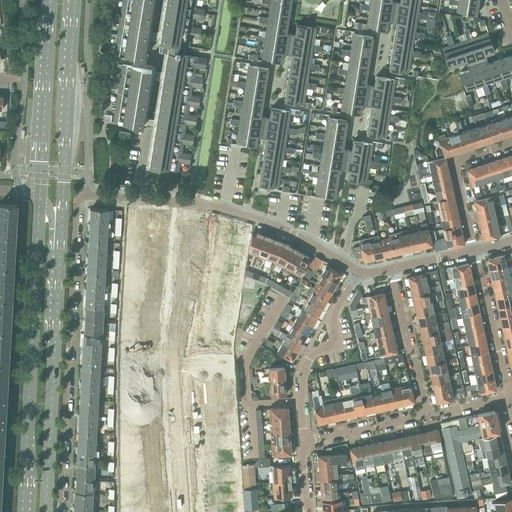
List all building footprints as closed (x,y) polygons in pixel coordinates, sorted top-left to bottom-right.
[(123,0),(121,15),(116,14),(116,17),(120,18),(118,34),(113,33),(113,36),(117,37),(115,54),(143,58),(152,0),(123,0)] [(150,167),(157,168),(162,169),(179,172),(180,162),(190,164),(191,153),(182,152),(183,143),(193,145),(194,134),(185,133),(187,124),(196,125),(198,115),(188,114),(190,105),(199,106),(201,96),(191,95),(193,86),(202,88),(204,77),(194,76),(196,67),(205,68),(207,58),(197,57),(183,54),(183,52),(184,48),(185,45),(189,46),(191,36),(200,38),(202,28),(192,26),(194,17),(203,19),(205,9),(195,7),(196,0),(166,0),(160,41),(161,42),(170,43),(168,53),(150,167)] [(384,0),(371,0),(370,5),(370,7),(394,11),(395,1),(391,1),(384,0)] [(271,1),(271,4),(270,11),(289,14),(291,4),(271,1)] [(419,6),(400,2),(395,1),(394,11),(418,15),(418,13),(419,6)] [(458,2),(458,5),(457,12),(476,15),(478,5),(458,2)] [(370,7),(370,10),(368,17),(388,20),(388,21),(392,21),(394,11),(370,7)] [(270,11),(269,18),(268,20),(288,23),(289,14),(270,11)] [(417,18),(418,15),(394,11),(392,21),(397,22),(397,21),(416,25),(417,18)] [(388,20),(368,17),(367,27),(386,30),(388,21),(388,20)] [(268,20),(268,23),(267,30),(286,33),(288,23),(268,20)] [(397,21),(397,22),(395,31),(415,34),(415,32),(416,25),(397,21)] [(297,24),(295,34),(315,37),(316,27),(297,24)] [(267,30),(266,37),(265,39),(289,43),(291,33),(286,33),(267,30)] [(395,31),(394,40),(413,44),(414,37),(415,34),(395,31)] [(489,32),(479,36),(485,54),(486,54),(495,51),(489,32)] [(295,34),(291,33),(289,43),(313,47),(314,44),(315,37),(295,34)] [(354,33),(352,43),(372,46),(372,47),(373,37),(354,33)] [(472,38),(470,39),(477,62),(487,59),(486,54),(485,54),(479,36),(472,38)] [(265,39),(265,42),(264,49),(283,52),(288,53),(289,43),(265,39)] [(468,39),(461,42),(467,60),(466,61),(468,65),(477,62),(470,39),(468,39)] [(413,44),(394,40),(392,50),(412,53),(412,50),(413,44)] [(454,44),(452,45),(458,63),(467,60),(461,42),(454,44)] [(313,47),(289,43),(288,53),(292,54),(292,53),(312,56),(313,49),(313,47)] [(352,43),(351,50),(350,53),(370,56),(372,46),(352,43)] [(449,45),(442,48),(448,67),(458,63),(452,45),(449,45)] [(283,52),(264,49),(262,59),(282,62),(283,52)] [(412,53),(392,50),(391,59),(410,63),(411,56),(412,53)] [(292,53),(292,54),(291,63),(310,66),(310,63),(312,56),(292,53)] [(350,53),(350,55),(349,62),(368,66),(370,56),(350,53)] [(511,74),(506,57),(497,60),(503,79),(506,78),(511,75),(511,74)] [(410,63),(391,59),(389,69),(409,73),(410,63)] [(487,59),(477,62),(485,85),(487,84),(494,82),(488,63),(489,63),(487,59)] [(497,60),(489,63),(488,63),(494,82),(501,80),(503,79),(497,60)] [(349,62),(348,69),(347,72),(367,75),(368,66),(349,62)] [(477,62),(468,65),(469,69),(470,69),(476,88),(483,86),(485,85),(477,62)] [(310,66),(291,63),(289,72),(309,75),(310,68),(310,66)] [(113,122),(131,125),(142,126),(150,79),(152,69),(140,67),(123,64),(113,122)] [(249,65),(247,75),(267,78),(268,68),(249,65)] [(466,91),(476,88),(470,69),(469,69),(460,72),(466,91)] [(309,75),(289,72),(288,82),(307,85),(307,82),(309,75)] [(347,72),(347,74),(346,81),(365,85),(367,75),(347,72)] [(247,75),(246,82),(246,85),(265,88),(267,78),(247,75)] [(374,86),(394,89),(396,79),(376,76),(375,85),(374,86)] [(346,81),(345,88),(344,91),(369,95),(370,85),(366,84),(365,85),(346,81)] [(307,85),(288,82),(286,91),(305,94),(307,87),(307,85)] [(246,85),(245,87),(244,94),(264,97),(265,88),(246,85)] [(375,85),(370,85),(369,95),(392,99),(393,96),(394,89),(374,86),(375,85)] [(305,94),(286,91),(285,101),(304,104),(306,94),(305,94)] [(344,91),(344,93),(343,100),(362,104),(363,104),(362,104),(367,105),(369,95),(344,91)] [(244,94),(243,101),(243,104),(262,107),(264,97),(244,94)] [(392,99),(369,95),(367,105),(371,105),(391,108),(392,101),(392,99)] [(361,113),(362,104),(363,104),(362,104),(343,100),(341,110),(361,113)] [(243,104),(242,106),(241,113),(261,116),(262,107),(243,104)] [(371,105),(370,114),(389,117),(390,115),(391,108),(371,105)] [(270,118),(289,121),(291,111),(271,108),(270,118)] [(261,116),(241,113),(240,123),(264,126),(265,116),(261,116)] [(389,117),(370,114),(368,124),(388,127),(389,120),(389,117)] [(270,117),(265,116),(264,126),(288,130),(288,128),(289,121),(270,118),(270,117)] [(328,117),(327,127),(346,130),(348,120),(328,117)] [(501,117),(496,119),(502,137),(511,134),(506,118),(502,119),(501,117)] [(492,122),(487,124),(493,140),(502,137),(496,119),(491,120),(492,122)] [(240,123),(239,125),(238,132),(258,135),(258,136),(262,136),(264,126),(240,123)] [(388,127),(368,124),(367,134),(386,137),(388,127)] [(487,124),(478,127),(483,143),(493,140),(487,124)] [(288,130),(264,126),(262,136),(266,137),(267,137),(286,140),(287,133),(288,130)] [(346,130),(327,127),(325,134),(325,136),(344,139),(346,130)] [(478,127),(468,130),(474,147),(483,143),(478,127)] [(455,135),(449,136),(455,153),(464,150),(459,133),(458,129),(454,131),(455,135)] [(468,130),(459,133),(464,150),(474,147),(468,130)] [(256,145),(258,136),(258,135),(238,132),(237,142),(256,145)] [(325,136),(325,139),(323,146),(324,146),(343,149),(343,148),(344,139),(325,136)] [(455,153),(449,136),(444,138),(444,137),(439,138),(445,156),(455,153)] [(266,137),(265,146),(285,149),(285,147),(286,140),(267,137),(266,137)] [(354,140),(352,150),(371,153),(372,153),(373,143),(354,140)] [(285,149),(265,146),(263,156),(283,159),(284,152),(285,149)] [(324,146),(322,153),(322,155),(346,159),(348,149),(343,148),(343,149),(324,146)] [(352,150),(348,149),(346,159),(370,163),(370,160),(371,153),(352,150)] [(322,155),(322,158),(320,165),(340,168),(344,169),(346,159),(322,155)] [(283,159),(263,156),(262,165),(281,168),(282,166),(283,159)] [(423,163),(417,164),(419,173),(448,167),(445,157),(429,161),(430,166),(424,168),(423,163)] [(511,172),(507,157),(497,160),(503,176),(511,173),(511,172)] [(370,163),(346,159),(344,169),(349,170),(349,169),(368,172),(369,165),(370,163)] [(497,160),(488,163),(493,180),(503,176),(497,160)] [(488,163),(478,166),(484,183),(493,180),(488,163)] [(281,168),(262,165),(260,175),(280,178),(281,171),(281,168)] [(320,165),(319,172),(319,174),(338,177),(340,168),(320,165)] [(484,183),(478,166),(468,169),(472,186),(484,183)] [(448,167),(419,173),(420,178),(432,175),(433,180),(450,176),(448,167)] [(368,172),(349,169),(349,170),(347,179),(367,182),(366,184),(371,185),(372,180),(367,179),(368,172)] [(319,174),(319,177),(317,184),(337,187),(338,177),(319,174)] [(260,175),(259,185),(268,186),(278,188),(280,178),(260,175)] [(433,180),(435,190),(452,186),(450,176),(433,180)] [(337,187),(317,184),(316,194),(335,197),(337,187)] [(268,186),(259,185),(258,192),(267,194),(268,186)] [(435,190),(437,199),(454,196),(452,186),(435,190)] [(436,206),(436,210),(456,205),(454,196),(437,199),(438,205),(436,206)] [(475,200),(477,210),(494,206),(492,197),(475,200)] [(422,202),(413,204),(414,209),(415,213),(420,212),(419,208),(423,206),(422,202)] [(0,203),(0,235),(16,236),(18,204),(0,203)] [(413,204),(403,206),(404,211),(405,216),(410,215),(408,210),(414,209),(413,204)] [(440,214),(441,219),(458,215),(456,205),(436,210),(437,214),(440,214)] [(477,210),(480,220),(496,216),(494,206),(477,210)] [(90,228),(89,241),(107,242),(109,209),(91,208),(90,223),(89,222),(88,228),(90,228)] [(147,213),(147,224),(166,225),(167,214),(147,213)] [(370,214),(364,216),(367,227),(373,226),(370,214)] [(441,219),(443,228),(460,225),(458,215),(441,219)] [(480,220),(482,230),(499,226),(496,216),(480,220)] [(213,222),(212,232),(231,236),(233,225),(213,222)] [(422,229),(419,230),(422,247),(432,245),(427,223),(421,225),(422,229)] [(147,224),(146,234),(166,235),(166,225),(147,224)] [(443,228),(445,238),(462,234),(460,225),(443,228)] [(499,226),(482,230),(484,239),(501,236),(499,226)] [(418,227),(408,229),(413,249),(422,247),(419,230),(418,227)] [(408,229),(398,231),(403,251),(413,249),(408,229)] [(249,252),(257,255),(264,235),(252,230),(249,252)] [(389,234),(389,237),(393,254),(403,251),(398,231),(389,234)] [(212,232),(210,242),(229,246),(231,236),(212,232)] [(146,234),(146,244),(165,246),(166,235),(146,234)] [(462,234),(445,238),(438,240),(434,240),(436,250),(464,244),(462,234)] [(0,235),(0,267),(14,268),(16,236),(0,235)] [(257,255),(266,259),(274,238),(264,235),(257,255)] [(379,235),(369,237),(374,258),(384,256),(380,239),(379,235)] [(374,258),(369,237),(359,239),(361,246),(353,247),(356,258),(363,256),(364,260),(374,258)] [(389,237),(380,239),(384,256),(393,254),(389,237)] [(266,259),(275,262),(284,242),(274,238),(266,259)] [(88,260),(87,274),(105,275),(107,242),(89,241),(88,255),(87,255),(86,260),(88,260)] [(210,242),(208,252),(228,256),(229,246),(210,242)] [(275,262),(283,266),(293,247),(284,242),(275,262)] [(146,244),(145,255),(164,256),(165,246),(146,244)] [(283,266),(291,271),(302,252),(293,247),(283,266)] [(208,252),(207,263),(226,266),(228,256),(208,252)] [(302,252),(291,271),(301,277),(312,258),(302,252)] [(145,255),(144,265),(164,266),(164,256),(145,255)] [(488,259),(490,269),(507,265),(505,255),(488,259)] [(314,259),(309,266),(315,270),(321,259),(316,256),(316,257),(315,256),(314,259)] [(207,263),(205,273),(224,276),(226,266),(207,263)] [(469,263),(447,268),(449,278),(454,277),(471,273),(469,263)] [(144,265),(144,275),(163,276),(164,266),(144,265)] [(327,265),(322,274),(337,282),(342,274),(327,265)] [(490,269),(492,278),(509,275),(507,265),(490,269)] [(0,267),(0,299),(12,300),(14,268),(0,267)] [(305,275),(309,278),(313,271),(308,268),(305,275)] [(437,270),(430,272),(431,276),(432,278),(439,277),(437,270)] [(409,277),(411,287),(428,283),(427,277),(431,276),(430,272),(409,277)] [(205,273),(203,283),(223,286),(224,276),(205,273)] [(454,277),(456,287),(473,283),(471,273),(454,277)] [(86,293),(86,306),(104,307),(105,275),(87,274),(87,287),(85,287),(85,293),(86,293)] [(317,282),(332,291),(337,282),(322,274),(317,282)] [(144,275),(143,285),(163,286),(163,276),(144,275)] [(492,278),(495,288),(511,284),(509,275),(492,278)] [(265,282),(272,286),(274,281),(268,278),(265,282)] [(303,278),(299,284),(305,287),(308,281),(303,278)] [(428,283),(411,287),(413,296),(430,292),(436,291),(442,290),(439,280),(437,281),(438,285),(433,286),(429,287),(428,283)] [(272,286),(280,291),(283,286),(274,281),(272,286)] [(309,289),(327,300),(332,291),(317,282),(314,287),(311,285),(309,289)] [(203,283),(202,293),(221,296),(223,286),(203,283)] [(456,287),(458,296),(475,293),(473,283),(456,287)] [(495,288),(497,298),(511,294),(511,286),(511,284),(495,288)] [(143,285),(143,295),(162,296),(163,286),(143,285)] [(283,286),(280,291),(290,296),(292,292),(283,286)] [(298,286),(294,292),(299,295),(303,289),(298,286)] [(307,300),(322,308),(327,300),(309,289),(307,293),(310,295),(307,300)] [(357,291),(350,303),(352,310),(357,309),(356,309),(355,304),(357,301),(361,296),(358,289),(358,290),(357,291)] [(442,290),(436,291),(438,301),(439,301),(444,299),(442,290)] [(294,292),(290,299),(295,302),(299,295),(294,292)] [(413,296),(415,306),(432,302),(430,292),(413,296)] [(202,293),(200,303),(219,306),(221,296),(202,293)] [(368,301),(369,306),(386,303),(384,293),(362,297),(363,302),(368,301)] [(458,296),(460,306),(477,302),(475,293),(458,296)] [(511,294),(497,298),(499,307),(511,304),(511,294)] [(143,295),(142,305),(162,307),(162,296),(143,295)] [(0,299),(0,331),(10,332),(12,300),(0,299)] [(302,308),(317,317),(322,308),(307,300),(302,308)] [(415,306),(418,316),(435,312),(432,302),(415,306)] [(460,306),(462,316),(479,312),(477,302),(460,306)] [(200,303),(198,313),(218,316),(219,306),(200,303)] [(370,311),(366,312),(367,317),(388,312),(386,303),(369,306),(370,311)] [(511,304),(499,307),(501,317),(511,314),(511,304)] [(142,305),(141,316),(161,317),(162,307),(142,305)] [(84,334),(102,335),(103,320),(104,307),(86,306),(86,307),(85,334),(84,334)] [(449,308),(451,318),(457,317),(455,307),(454,307),(449,308)] [(297,317),(312,326),(317,317),(302,308),(297,317)] [(357,309),(352,310),(353,317),(358,316),(358,313),(359,313),(362,309),(362,308),(357,309)] [(388,312),(367,317),(368,322),(372,321),(373,326),(390,322),(388,312)] [(418,316),(420,325),(437,321),(435,312),(418,316)] [(462,316),(465,325),(481,322),(479,312),(462,316)] [(198,313),(197,323),(216,326),(218,316),(198,313)] [(511,314),(501,317),(503,327),(511,324),(511,314)] [(141,316),(141,326),(160,327),(161,317),(141,316)] [(290,324),(292,326),(307,334),(312,326),(297,317),(294,322),(293,320),(290,324)] [(278,320),(274,327),(280,330),(284,323),(278,320)] [(420,325),(422,335),(439,331),(437,321),(420,325)] [(371,332),(370,332),(371,337),(372,336),(393,332),(390,322),(373,326),(374,331),(371,332)] [(465,325),(467,335),(484,331),(481,322),(465,325)] [(197,323),(195,333),(214,336),(216,326),(197,323)] [(511,324),(503,327),(505,336),(511,334),(511,324)] [(141,326),(140,337),(160,338),(160,327),(141,326)] [(287,334),(302,343),(307,334),(292,326),(287,334)] [(285,339),(282,343),(297,351),(302,343),(287,334),(280,330),(274,327),(272,330),(280,335),(279,335),(285,339)] [(0,331),(0,363),(8,364),(10,332),(0,331)] [(422,335),(424,345),(441,341),(439,331),(422,335)] [(467,335),(469,345),(486,341),(484,331),(467,335)] [(376,340),(378,345),(395,342),(393,332),(372,336),(373,341),(376,340)] [(195,333),(193,344),(213,347),(214,336),(195,333)] [(83,353),(82,366),(100,368),(102,335),(84,334),(83,348),(82,347),(81,353),(83,353)] [(424,345),(426,354),(443,350),(450,349),(455,348),(454,343),(442,346),(441,341),(424,345)] [(469,345),(471,354),(488,351),(486,341),(469,345)] [(395,342),(378,345),(379,351),(375,352),(376,356),(397,352),(395,342)] [(297,351),(282,343),(277,352),(292,360),(297,351)] [(160,344),(140,344),(140,355),(160,355),(160,344)] [(426,354),(428,364),(446,360),(443,350),(426,354)] [(471,354),(473,364),(490,360),(488,351),(471,354)] [(394,355),(396,361),(396,363),(405,361),(403,353),(394,355)] [(160,355),(140,355),(140,365),(160,365),(160,355)] [(212,356),(192,356),(192,367),(212,367),(212,356)] [(375,360),(376,367),(377,370),(387,368),(384,357),(375,360)] [(428,364),(431,374),(448,370),(447,365),(453,363),(454,365),(459,364),(457,357),(446,360),(428,364)] [(370,368),(376,367),(375,360),(365,362),(366,367),(366,368),(370,367),(370,368)] [(473,364),(475,374),(492,370),(490,360),(473,364)] [(0,363),(0,395),(6,396),(8,364),(0,363)] [(356,369),(355,364),(347,366),(349,374),(357,372),(356,369)] [(160,365),(140,365),(140,375),(160,375),(160,365)] [(81,385),(80,399),(98,400),(100,368),(82,366),(81,380),(80,380),(79,385),(81,385)] [(212,367),(192,367),(192,377),(212,377),(212,367)] [(269,368),(270,381),(285,380),(284,367),(269,368)] [(336,368),(338,376),(346,374),(344,367),(336,368)] [(336,368),(326,370),(327,375),(328,378),(338,376),(336,368)] [(431,374),(433,383),(450,379),(449,375),(450,374),(449,369),(448,370),(431,374)] [(475,374),(477,383),(494,380),(492,370),(475,374)] [(160,375),(140,375),(140,385),(160,385),(160,375)] [(104,378),(103,384),(108,384),(108,380),(114,380),(114,376),(109,376),(104,378)] [(212,377),(192,377),(192,387),(211,387),(212,377)] [(433,383),(435,393),(452,389),(450,379),(433,383)] [(285,380),(270,381),(271,395),(272,395),(272,398),(280,398),(280,394),(286,394),(285,380)] [(494,380),(477,383),(477,384),(472,385),(474,394),(496,390),(494,380)] [(376,410),(372,393),(370,383),(360,385),(361,392),(366,412),(376,410)] [(160,385),(140,385),(140,395),(160,395),(160,385)] [(411,385),(401,387),(405,404),(414,402),(411,385)] [(211,387),(192,387),(192,397),(211,397),(211,387)] [(401,387),(391,389),(395,406),(405,404),(401,387)] [(452,389),(435,393),(437,403),(454,399),(453,394),(456,394),(454,388),(452,389)] [(391,389),(382,391),(386,408),(395,406),(391,389)] [(308,392),(308,396),(309,405),(309,408),(315,406),(318,423),(327,421),(323,401),(321,394),(313,396),(312,393),(311,393),(310,391),(308,392)] [(382,391),(372,393),(376,410),(386,408),(382,391)] [(361,392),(352,394),(356,414),(366,412),(361,392)] [(352,394),(342,396),(347,417),(356,414),(352,394)] [(160,395),(140,395),(140,406),(159,406),(160,395)] [(342,396),(332,398),(337,419),(347,417),(342,396)] [(211,397),(192,397),(192,407),(211,407),(211,397)] [(332,398),(323,401),(327,421),(337,419),(332,398)] [(79,418),(79,432),(96,433),(98,400),(80,399),(80,413),(78,413),(78,418),(79,418)] [(159,406),(140,406),(140,416),(159,416),(159,406)] [(211,407),(192,407),(192,418),(211,418),(211,407)] [(269,409),(270,421),(287,419),(289,419),(288,413),(286,413),(286,407),(269,409)] [(495,410),(478,414),(482,435),(499,431),(495,410)] [(482,435),(478,414),(440,422),(457,497),(472,493),(462,451),(460,441),(467,440),(483,436),(482,435)] [(159,416),(140,416),(140,427),(159,427),(159,416)] [(270,421),(271,432),(288,431),(290,431),(289,424),(287,424),(287,419),(270,421)] [(211,429),(192,431),(192,441),(212,440),(211,429)] [(438,429),(428,431),(432,448),(433,453),(443,451),(438,429)] [(271,432),(272,443),(288,442),(291,442),(290,436),(288,436),(288,431),(271,432)] [(428,431),(418,433),(423,455),(433,453),(432,448),(428,431)] [(78,451),(77,464),(95,465),(96,433),(79,432),(78,445),(76,445),(76,451),(78,451)] [(159,433),(140,434),(141,445),(160,444),(159,433)] [(418,433),(409,435),(412,452),(414,457),(423,455),(418,433)] [(478,437),(480,448),(502,443),(500,433),(478,437)] [(409,435),(399,438),(403,458),(408,457),(407,454),(412,452),(409,435)] [(399,438),(389,440),(394,461),(404,458),(403,458),(399,438)] [(212,440),(192,441),(193,451),(213,450),(212,440)] [(389,440),(379,442),(384,463),(394,461),(389,440)] [(468,444),(467,440),(460,441),(462,451),(473,449),(472,443),(468,444)] [(288,442),(272,443),(273,455),(289,454),(289,453),(291,453),(291,447),(289,447),(288,442)] [(379,442),(370,444),(374,465),(384,463),(379,442)] [(480,448),(483,457),(504,453),(502,443),(480,448)] [(160,444),(141,445),(141,455),(161,454),(160,444)] [(370,444),(360,446),(365,467),(374,465),(370,444)] [(365,467),(360,446),(350,448),(355,469),(365,467)] [(473,449),(464,451),(467,461),(471,460),(470,454),(472,454),(474,452),(473,449)] [(213,450),(193,451),(194,462),(213,460),(213,450)] [(345,453),(319,455),(319,463),(351,461),(348,450),(345,451),(345,453)] [(485,467),(489,466),(506,462),(504,453),(483,457),(485,467)] [(161,454),(141,455),(142,465),(162,464),(161,454)] [(258,458),(255,462),(255,466),(270,465),(270,457),(265,458),(260,458),(258,458)] [(213,460),(194,462),(195,472),(214,470),(213,460)] [(319,463),(320,472),(337,470),(337,466),(352,465),(351,461),(319,463)] [(469,473),(471,480),(508,472),(506,462),(489,466),(490,471),(484,472),(483,470),(469,473)] [(77,464),(75,492),(93,493),(94,493),(94,480),(94,478),(95,465),(77,464)] [(162,464),(142,465),(143,475),(162,474),(162,464)] [(252,464),(242,464),(244,488),(245,509),(258,508),(257,487),(254,488),(252,464)] [(273,466),(274,482),(291,480),(290,464),(273,466)] [(214,470),(195,472),(195,482),(215,481),(214,470)] [(337,470),(320,472),(320,480),(348,478),(354,478),(354,473),(338,475),(337,470)] [(508,472),(471,480),(472,486),(493,482),(495,493),(507,491),(505,483),(510,482),(508,472)] [(162,474),(143,475),(144,486),(163,484),(162,474)] [(448,477),(439,479),(443,496),(452,494),(448,477)] [(348,478),(320,480),(321,488),(338,487),(338,483),(348,482),(348,478)] [(443,496),(439,479),(430,481),(434,498),(443,496)] [(291,480),(274,482),(275,497),(292,496),(291,480)] [(215,481),(195,482),(196,492),(216,491),(215,481)] [(163,484),(144,486),(144,496),(164,494),(163,484)] [(419,486),(413,488),(415,499),(422,498),(419,486)] [(338,487),(321,488),(322,497),(349,495),(349,491),(339,491),(338,487)] [(473,490),(475,498),(481,496),(479,488),(473,490)] [(429,489),(421,490),(423,499),(431,498),(429,489)] [(216,491),(196,492),(197,502),(216,501),(216,491)] [(380,491),(371,493),(371,494),(373,502),(383,501),(381,495),(380,491)] [(392,493),(394,501),(402,499),(400,491),(392,493)] [(409,491),(401,492),(403,501),(410,500),(409,491)] [(74,511),(91,511),(93,493),(75,492),(75,505),(73,505),(73,510),(74,511)] [(373,502),(371,494),(371,493),(361,495),(362,502),(373,502)] [(164,494),(144,496),(145,506),(165,505),(164,494)] [(511,497),(494,501),(496,511),(498,511),(511,509),(511,497)] [(341,499),(322,500),(323,511),(342,510),(341,499)] [(216,501),(197,502),(197,511),(203,511),(217,511),(216,501)] [(284,503),(272,504),(273,511),(285,510),(284,503)]
